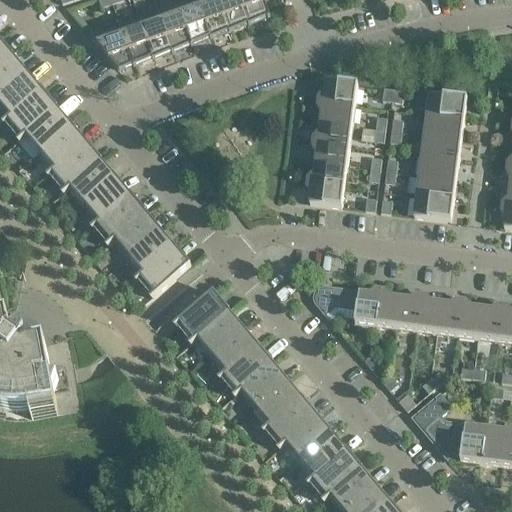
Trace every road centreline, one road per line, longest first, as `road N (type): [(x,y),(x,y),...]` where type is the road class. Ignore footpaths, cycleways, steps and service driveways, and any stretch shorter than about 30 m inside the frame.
road 1 (residential): [(444,511),(227,257)]
road 2 (residential): [(511,268),(263,235),(227,257)]
road 3 (residential): [(118,131),(316,55)]
road 4 (residential): [(316,55),(511,18)]
road 5 (residential): [(118,131),(9,0)]
road 6 (residential): [(227,257),(118,131)]
